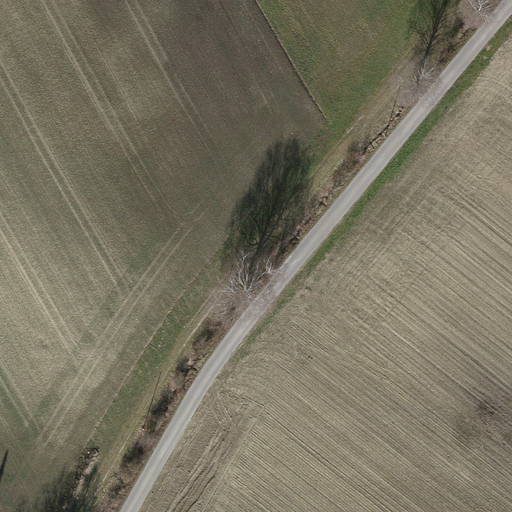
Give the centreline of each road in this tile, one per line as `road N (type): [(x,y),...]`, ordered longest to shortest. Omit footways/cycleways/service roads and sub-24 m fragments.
road 1 (track): [(463,0),(197,320),(76,511)]
road 2 (track): [(128,511),(205,381),(290,262),(511,0)]
